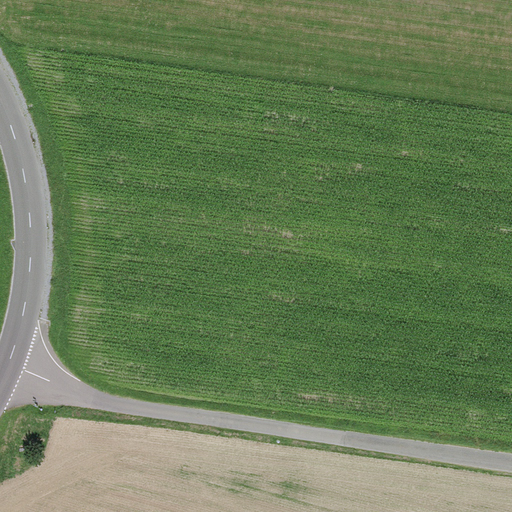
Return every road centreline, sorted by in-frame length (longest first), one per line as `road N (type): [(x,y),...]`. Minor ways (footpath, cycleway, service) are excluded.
road 1 (unclassified): [(9,363),(123,408),(511,464)]
road 2 (tertiary): [(0,101),(23,157),(32,218),(26,306),(9,363)]
